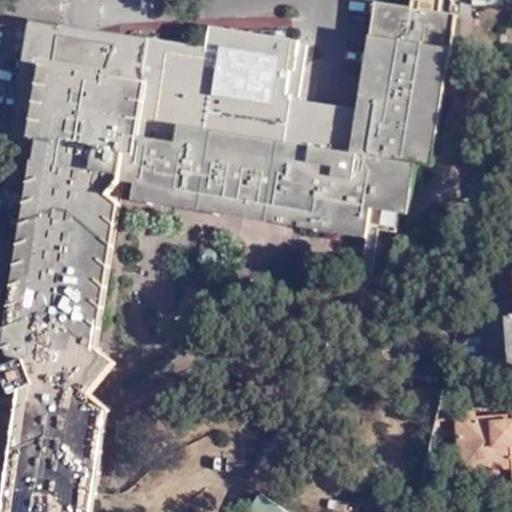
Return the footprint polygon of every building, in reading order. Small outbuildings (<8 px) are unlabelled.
[(93,511),(96,510),(89,503),(100,489),(92,482),(103,469),(95,462),(107,447),(99,441),(110,427),(102,420),(113,407),(94,391),(119,360),(91,337),(101,325),(93,317),(105,302),(97,295),(108,282),(100,275),(111,262),(103,255),(115,240),(107,233),(119,218),(110,211),(122,198),(115,192),(125,180),(139,183),(139,181),(148,182),(147,189),(305,213),(303,223),(371,234),(372,224),(399,228),(402,209),(404,193),(414,194),(420,160),(433,161),(458,11),(441,9),(414,5),(386,0),(378,0),(361,106),(301,95),(310,41),(300,39),(299,38),(216,25),(212,46),(121,31),(118,42),(108,70),(56,62),(61,34),(63,22),(34,18),(13,149),(41,154),(41,158),(47,174),(37,179),(43,196),(34,199),(40,216),(30,220),(37,238),(27,241),(32,258),(24,261),(30,277),(20,282),(26,299),(17,302),(24,320),(13,325),(19,342),(11,345),(16,360),(15,361),(7,364),(18,390),(26,388),(31,402),(21,407),(28,424),(19,427),(25,444),(15,449),(21,465),(12,469),(18,486),(8,489),(15,506),(5,510),(5,511),(93,511)] [(415,0),(414,5),(441,9),(441,0),(415,0)] [(121,31),(63,22),(61,34),(118,42),(121,31)] [(137,198),(303,223),(305,213),(147,189),(148,182),(139,181),(139,183),(137,198)] [(411,210),(414,194),(404,193),(402,209),(411,210)] [(511,456),(511,422),(508,423),(507,418),(489,419),(489,414),(456,416),(459,452),(471,450),(471,459),(511,456)] [(460,471),(511,466),(511,456),(471,459),(471,450),(459,452),(460,471)] [(283,511),(284,511),(259,495),(248,511),(283,511)]
